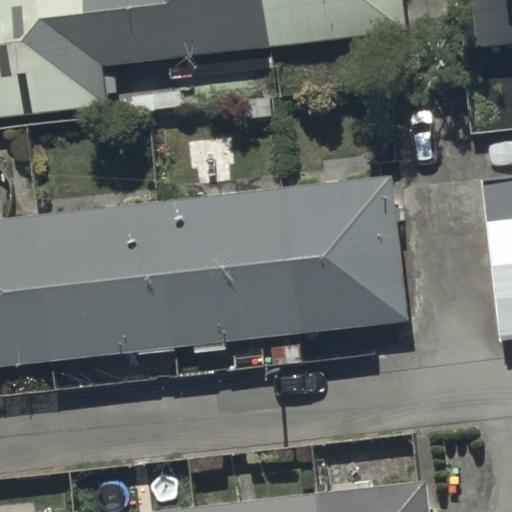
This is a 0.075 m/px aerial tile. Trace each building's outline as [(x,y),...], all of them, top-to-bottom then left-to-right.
[(410,0),(0,0),(0,121),(119,107),(110,68),(414,34),(410,0)] [(511,0),(471,0),(477,48),(511,43),(511,0)] [(0,385),(414,329),(395,167),(0,225),(0,385)] [(511,170),(486,173),(503,330),(511,329),(511,170)] [(435,511),(431,479),(192,511),(435,511)]
